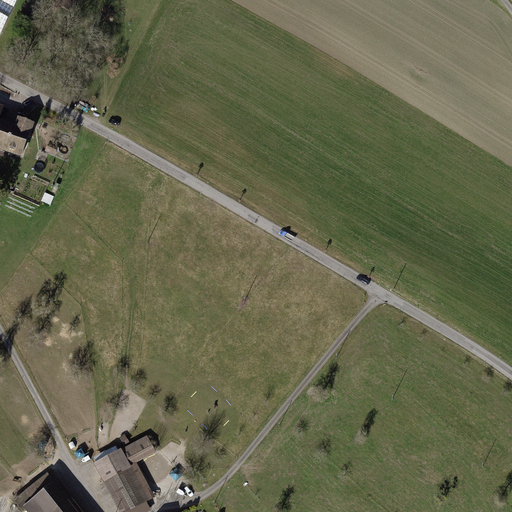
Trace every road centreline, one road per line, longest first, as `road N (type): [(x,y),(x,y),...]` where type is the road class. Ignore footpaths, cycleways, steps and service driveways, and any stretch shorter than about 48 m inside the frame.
road 1 (tertiary): [(511,373),(0,77)]
road 2 (unclassified): [(98,511),(0,328)]
